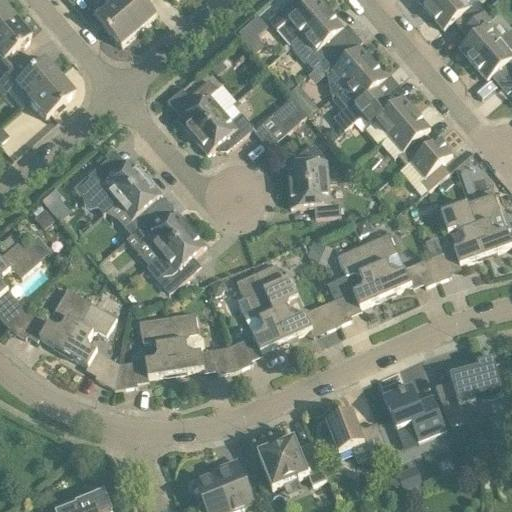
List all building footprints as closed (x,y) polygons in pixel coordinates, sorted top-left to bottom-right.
[(142,3),(146,0),(122,0),(114,7),(139,36),(157,20),(142,3)] [(290,51),(302,41),(330,17),(316,0),(306,9),(298,0),(269,25),(290,51)] [(418,0),(416,2),(430,18),(451,0),(418,0)] [(471,11),(461,0),(451,0),(430,18),(444,34),(454,25),(462,34),(470,28),(462,19),(471,11)] [(0,36),(15,24),(0,6),(0,36)] [(122,51),(139,36),(114,7),(97,22),(122,51)] [(473,68),(500,45),(511,35),(511,34),(499,18),(492,24),(484,15),(470,28),(462,34),(470,43),(459,52),(473,68)] [(320,69),(334,57),(341,51),(333,42),(344,33),(330,17),(302,41),(316,56),(306,65),(314,74),(319,69),(320,69)] [(238,37),(256,57),(265,49),(257,40),(268,31),(258,20),(238,37)] [(96,34),(102,29),(97,23),(91,28),(96,34)] [(30,41),(15,24),(0,36),(0,65),(0,66),(0,65),(0,83),(18,68),(10,59),(30,41)] [(511,35),(500,45),(473,68),(487,85),(511,64),(511,35)] [(341,51),(334,57),(320,69),(325,76),(331,99),(332,101),(345,89),(346,90),(373,67),(359,51),(349,60),(341,51)] [(15,88),(29,105),(58,80),(43,63),(26,77),(18,68),(0,83),(0,89),(6,96),(15,88)] [(218,79),(226,71),(221,65),(212,73),(218,79)] [(344,135),(363,119),(377,107),(384,101),(376,92),(387,83),(373,67),(346,90),(357,103),(333,122),(344,135)] [(74,98),(58,80),(29,105),(45,123),(74,98)] [(209,84),(189,101),(197,110),(179,126),(193,143),(224,116),(210,100),(217,94),(209,84)] [(287,96),(293,90),(290,87),(286,86),(282,90),(287,96)] [(318,113),(298,89),(288,98),(309,121),(318,113)] [(384,101),(377,107),(363,119),(371,129),(376,125),(389,141),(416,117),(403,101),(392,110),(384,101)] [(291,103),(271,120),(279,129),(299,112),(291,103)] [(287,138),(307,121),(299,112),(279,129),(287,138)] [(208,160),(217,152),(220,156),(227,156),(254,133),(241,118),(232,125),(224,116),(193,143),(208,160)] [(430,133),(416,117),(389,141),(403,156),(398,161),(406,170),(411,166),(428,152),(420,142),(430,133)] [(0,148),(9,141),(0,131),(0,148)] [(330,144),(337,138),(331,131),(325,137),(330,144)] [(428,152),(411,166),(425,182),(420,186),(428,196),(450,177),(442,168),(453,159),(438,143),(428,152)] [(325,164),(312,148),(297,160),(295,160),(296,168),(287,169),(289,191),(329,188),(327,165),(325,165),(325,164)] [(104,219),(148,182),(133,165),(123,174),(120,171),(117,171),(116,172),(108,164),(76,192),(84,201),(91,195),(102,209),(98,212),(104,219)] [(468,175),(461,178),(464,188),(471,185),(468,175)] [(439,188),(445,195),(454,188),(448,181),(439,188)] [(132,240),(152,223),(144,214),(162,199),(148,182),(104,219),(117,223),(132,240)] [(329,188),(289,191),(291,213),(314,211),(315,223),(341,221),(340,208),(331,209),(329,188)] [(487,261),(511,251),(511,232),(499,237),(486,238),(483,229),(493,221),(501,218),(494,198),(468,207),(487,261)] [(44,204),(49,210),(54,206),(49,200),(44,204)] [(463,250),(454,253),(460,270),(487,261),(468,207),(441,217),(448,237),(456,234),(462,237),(465,245),(463,250)] [(44,233),(53,226),(46,217),(36,224),(44,233)] [(159,232),(152,223),(132,240),(140,250),(147,244),(161,260),(192,234),(177,217),(159,232)] [(356,228),(361,240),(373,235),(368,223),(356,228)] [(207,251),(192,234),(161,260),(175,277),(168,283),(176,292),(196,276),(188,267),(207,251)] [(363,250),(386,301),(412,290),(405,273),(396,277),(391,275),(387,267),(390,261),(398,258),(389,238),(363,250)] [(22,283),(41,266),(22,244),(0,263),(0,323),(10,334),(26,314),(9,295),(3,288),(3,282),(10,276),(16,277),(22,283)] [(306,257),(313,260),(318,249),(310,246),(306,257)] [(386,301),(363,250),(337,261),(346,281),(354,277),(360,279),(363,287),(361,293),(353,296),(360,313),(386,301)] [(452,281),(442,258),(429,263),(439,287),(452,281)] [(416,268),(424,289),(426,292),(439,287),(429,263),(416,268)] [(312,334),(305,318),(297,321),(291,319),(288,311),(290,306),(298,302),(289,283),(282,286),(275,271),(257,280),(287,346),(312,334)] [(253,341),(261,357),(287,346),(257,280),(239,288),(245,302),(238,306),(246,325),(255,322),(260,324),(264,332),(262,337),(253,341)] [(220,285),(210,288),(213,298),(220,296),(222,291),(220,285)] [(64,357),(92,309),(68,294),(53,321),(45,316),(40,318),(39,322),(26,314),(10,334),(26,344),(30,336),(40,342),(40,343),(64,357)] [(353,325),(342,301),(329,307),(339,330),(353,325)] [(137,316),(144,311),(141,307),(135,307),(132,310),(137,316)] [(329,307),(316,313),(326,336),(339,330),(329,307)] [(89,372),(98,356),(90,351),(88,346),(93,338),(99,337),(106,341),(117,323),(92,309),(64,357),(89,372)] [(204,374),(201,356),(205,352),(203,343),(199,339),(195,318),(167,323),(176,379),(204,374)] [(148,383),(176,379),(167,323),(139,327),(143,348),(151,347),(156,351),(158,359),(155,364),(145,365),(148,383)] [(253,369),(243,346),(228,352),(236,377),(253,369)] [(213,355),(216,376),(217,380),(236,377),(228,352),(213,355)] [(120,369),(108,362),(95,384),(115,395),(120,369)] [(449,375),(452,386),(435,391),(450,429),(482,421),(477,406),(503,398),(493,363),(449,375)] [(138,392),(137,389),(134,367),(120,369),(115,395),(138,392)] [(432,401),(418,406),(412,390),(384,401),(397,435),(411,429),(418,446),(446,435),(432,401)] [(360,431),(358,432),(352,416),(326,427),(339,458),(352,452),(357,466),(388,454),(377,428),(365,433),(360,431)] [(257,457),(272,494),(308,480),(313,491),(327,485),(312,448),(299,453),(295,442),(284,447),(284,448),(269,454),(269,453),(257,457)] [(245,511),(254,509),(237,465),(222,471),(224,477),(196,488),(203,507),(202,508),(201,509),(200,510),(199,511),(198,511),(245,511)] [(415,468),(396,476),(404,495),(422,487),(415,468)] [(390,495),(397,487),(389,480),(382,488),(390,495)] [(109,511),(104,498),(100,499),(98,493),(82,499),(84,505),(67,511),(109,511)]
